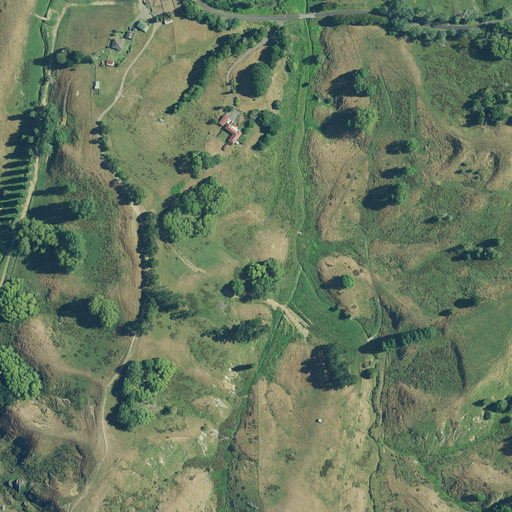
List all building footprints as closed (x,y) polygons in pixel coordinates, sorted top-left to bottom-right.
[(150,26),(142,20),(138,26),(146,32),(150,26)] [(136,33),(128,31),(127,37),(129,38),(129,40),(131,40),(131,39),(134,39),(136,33)] [(125,41),(115,38),(112,47),(118,49),(118,50),(122,51),(125,41)] [(229,118),(225,115),(220,123),(224,126),(229,118)] [(237,141),(243,133),(230,123),(226,128),(234,134),(229,141),(234,145),(237,141)]
